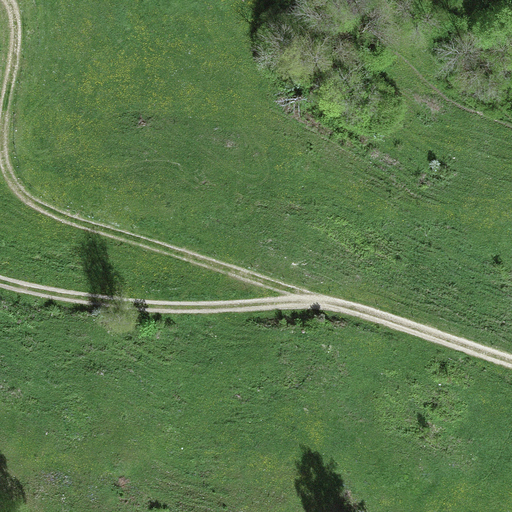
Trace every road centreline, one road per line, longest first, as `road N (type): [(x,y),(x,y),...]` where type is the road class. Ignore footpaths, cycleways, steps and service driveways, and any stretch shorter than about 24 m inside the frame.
road 1 (track): [(511,361),(309,300),(187,308),(0,279)]
road 2 (track): [(10,0),(18,33),(4,161),(27,195),(309,300)]
